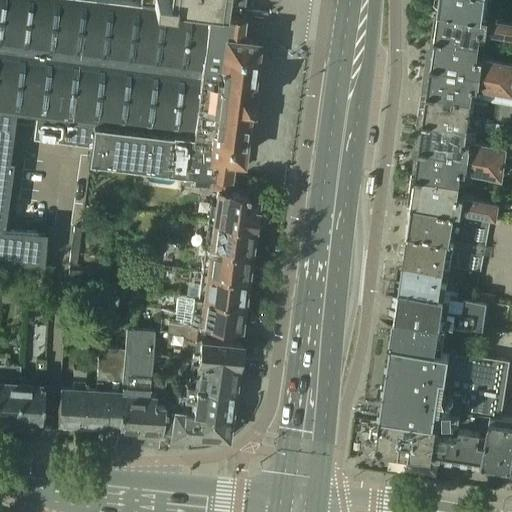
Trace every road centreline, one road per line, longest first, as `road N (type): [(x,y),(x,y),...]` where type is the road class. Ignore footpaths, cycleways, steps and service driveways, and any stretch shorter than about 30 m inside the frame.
road 1 (primary): [(295,510),(364,0)]
road 2 (residential): [(43,485),(71,186),(54,157),(6,137)]
road 3 (tertiary): [(295,510),(43,485)]
road 4 (tertiary): [(425,511),(341,497),(295,510)]
